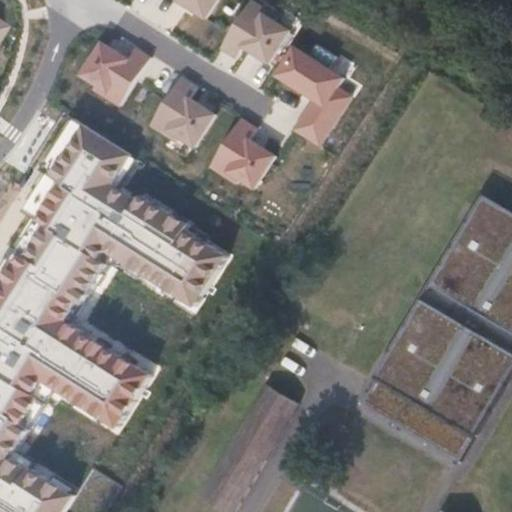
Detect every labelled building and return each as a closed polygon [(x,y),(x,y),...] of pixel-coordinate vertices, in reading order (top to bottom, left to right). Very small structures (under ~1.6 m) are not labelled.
[(180,0),(180,1),(209,20),(221,0),(180,0)] [(252,0),(224,48),(240,57),(246,47),(273,64),(293,32),(279,23),(282,18),(252,0)] [(0,39),(9,25),(0,19),(0,39)] [(121,110),(155,59),(139,49),(131,61),(105,45),(84,76),(98,85),(93,91),(121,110)] [(297,131),(324,147),(354,96),(340,87),(345,78),(331,70),(338,58),(319,46),(313,57),(297,47),(279,76),(317,99),(297,131)] [(199,149),(220,116),(194,99),(201,88),(184,77),(153,127),(181,145),(184,140),(199,149)] [(0,511),(78,511),(257,234),(63,117),(20,185),(50,202),(0,282),(0,511)] [(259,130),(243,119),(212,167),(240,185),(244,179),(259,188),(279,158),(252,140),(259,130)] [(361,399),(458,456),(511,363),(511,209),(482,192),(361,399)] [(267,455),(300,399),(268,381),(235,437),(267,455)] [(235,437),(202,492),(234,511),(267,455),(235,437)]
